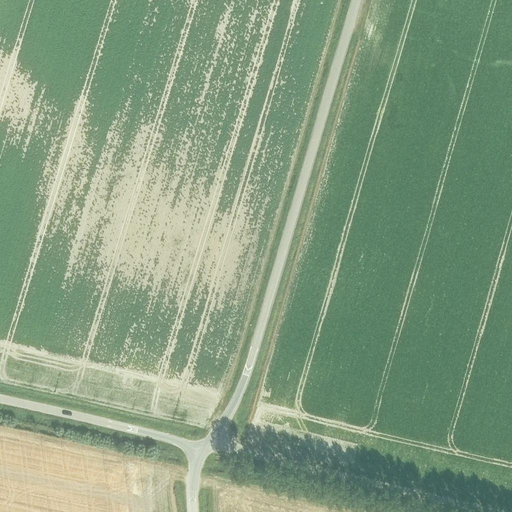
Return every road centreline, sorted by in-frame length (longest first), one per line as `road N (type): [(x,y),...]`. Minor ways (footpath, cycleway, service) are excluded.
road 1 (tertiary): [(199,451),(211,443),(249,370),(358,0)]
road 2 (track): [(506,511),(211,443)]
road 3 (unclassified): [(199,451),(0,399)]
